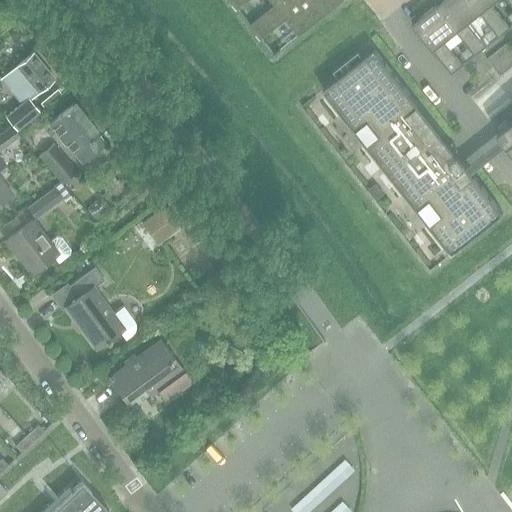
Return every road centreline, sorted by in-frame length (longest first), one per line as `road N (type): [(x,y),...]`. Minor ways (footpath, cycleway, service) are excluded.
road 1 (residential): [(486,511),(324,327),(74,0)]
road 2 (residential): [(155,511),(0,307)]
road 3 (residential): [(379,5),(511,175)]
